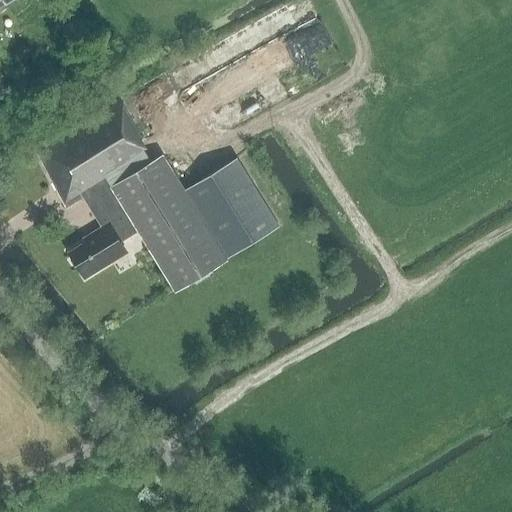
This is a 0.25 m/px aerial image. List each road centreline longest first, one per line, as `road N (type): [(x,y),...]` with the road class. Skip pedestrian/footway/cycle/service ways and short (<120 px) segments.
road 1 (unclassified): [(274,511),(130,429),(62,367),(0,285)]
road 2 (track): [(0,487),(130,429)]
